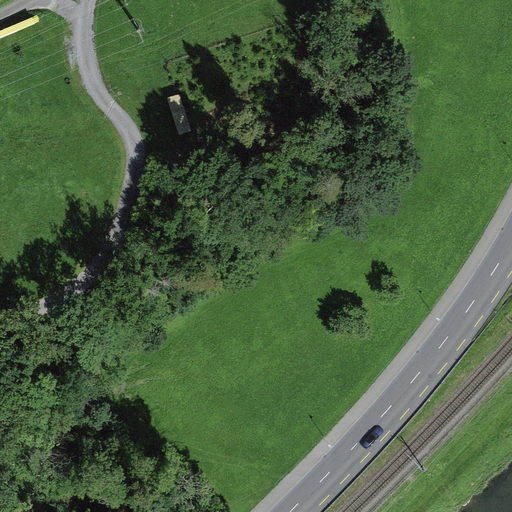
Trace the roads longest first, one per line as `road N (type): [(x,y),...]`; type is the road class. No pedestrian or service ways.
road 1 (track): [(0,324),(85,286),(110,255),(132,203),(141,159),(128,119),(92,76),(82,28),(93,0)]
road 2 (primary): [(293,511),(358,449),(441,347),(511,241)]
road 3 (track): [(414,511),(511,409)]
